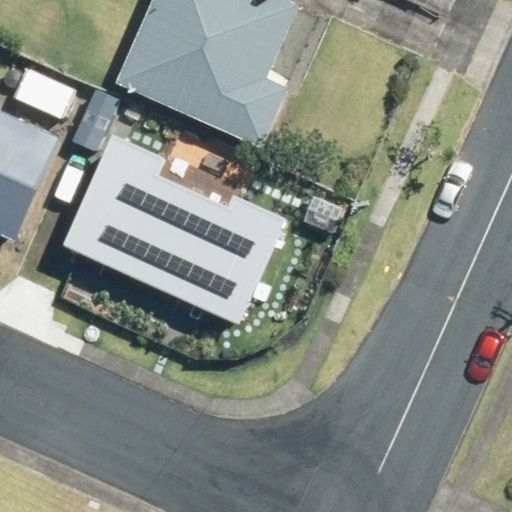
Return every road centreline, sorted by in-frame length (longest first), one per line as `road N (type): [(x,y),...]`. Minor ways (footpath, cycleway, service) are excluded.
road 1 (residential): [(511,169),(358,511)]
road 2 (residential): [(289,511),(0,379)]
